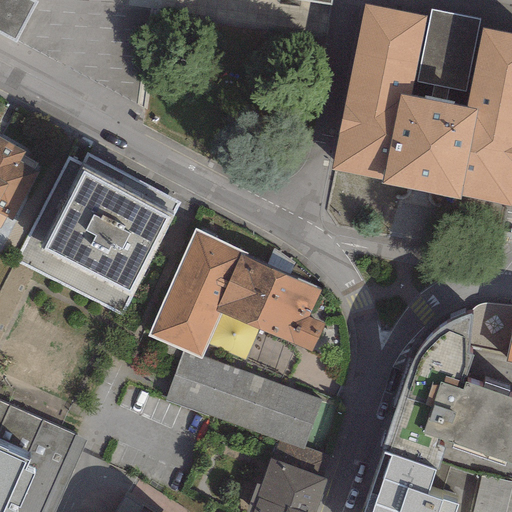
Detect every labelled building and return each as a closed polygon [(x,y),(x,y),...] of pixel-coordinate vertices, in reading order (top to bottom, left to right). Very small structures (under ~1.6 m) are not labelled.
[(37,2),(32,0),(0,0),(0,35),(15,43),(37,2)] [(511,34),(482,29),(466,108),(445,104),(430,101),(410,97),(426,16),(364,4),(331,170),(381,180),(380,185),(460,201),(461,197),(511,207),(511,200),(511,34)] [(479,19),(430,10),(417,82),(433,86),(430,101),(445,104),(448,89),(465,91),(479,19)] [(24,152),(0,138),(0,227),(6,217),(10,220),(37,172),(19,162),(24,152)] [(180,203),(85,154),(80,165),(68,159),(15,261),(121,316),(180,203)] [(324,325),(308,318),(320,290),(245,257),(247,252),(194,229),(147,337),(182,352),(200,360),(201,357),(221,313),(312,352),(324,325)] [(506,355),(511,329),(511,306),(485,304),(479,304),(474,306),(471,309),(470,314),(467,346),(506,355)] [(401,387),(381,452),(384,453),(434,471),(437,472),(445,441),(511,463),(511,461),(511,398),(465,383),(473,356),(467,353),(467,346),(470,314),(462,317),(449,322),(437,331),(429,339),(422,346),(414,358),(409,368),(401,387)] [(182,352),(164,400),(276,440),(303,450),(304,447),(321,400),(201,357),(200,360),(182,352)] [(329,455),(304,447),(303,450),(276,440),(270,459),(321,477),(329,455)] [(28,462),(0,449),(0,511),(17,511),(34,476),(24,471),(28,462)] [(425,496),(434,471),(384,453),(362,511),(455,511),(458,505),(442,499),(441,501),(425,496)] [(314,511),(326,479),(321,477),(270,459),(255,496),(258,497),(252,511),(314,511)] [(505,511),(511,483),(479,475),(470,511),(505,511)]
